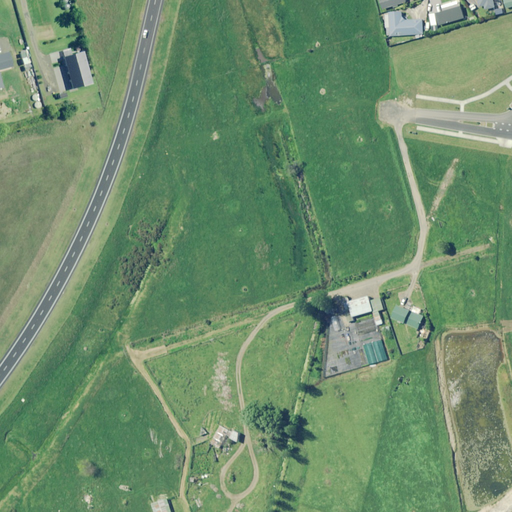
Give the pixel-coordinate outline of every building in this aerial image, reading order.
[(408,2),(406,0),(382,0),(385,9),(408,2)] [(466,18),(460,0),(456,0),(442,4),(444,11),(438,13),(441,25),(466,18)] [(479,0),(481,7),(486,6),(486,10),(496,7),(494,0),(479,0)] [(405,21),(405,12),(386,13),(387,28),(390,28),(391,36),(425,34),(424,20),(405,21)] [(69,56),(67,50),(61,52),(72,90),(90,84),(81,52),(69,56)] [(374,311),(370,296),(350,302),(354,317),(374,311)] [(383,298),(377,300),(380,311),(386,309),(383,298)] [(413,312),(399,306),(394,318),(419,329),(425,317),(420,315),(423,310),(415,306),(413,312)] [(384,324),(381,315),(375,317),(378,325),(384,324)] [(230,431),(221,426),(212,444),(220,448),(230,431)] [(242,434),(235,431),(232,438),(238,441),(242,434)] [(173,511),(169,497),(153,503),(156,511),(173,511)]
